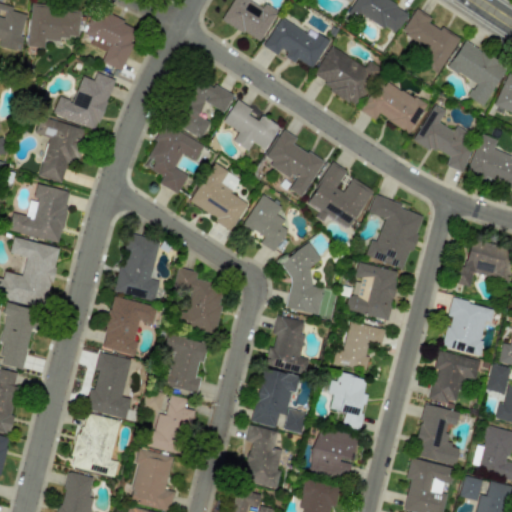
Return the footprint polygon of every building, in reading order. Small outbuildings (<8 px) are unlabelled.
[(258,42),(275,10),(262,3),(260,7),(249,1),(249,0),(229,0),(218,20),(258,42)] [(353,0),(348,8),(392,36),(407,13),(385,0),(353,0)] [(0,47),(17,51),(25,15),(11,11),(12,7),(0,3),(0,47)] [(26,46),(43,48),(43,39),(59,41),(59,36),(76,38),(79,10),(30,6),(26,46)] [(457,38),(428,21),(430,18),(414,8),(399,33),(429,51),(421,64),(436,74),(457,38)] [(119,70),(137,28),(94,9),(83,34),(91,37),(88,44),(104,51),(99,62),(119,70)] [(326,39),(307,29),(306,33),(277,17),(261,47),(275,54),(277,51),(293,60),(294,59),(311,68),(326,39)] [(465,97),(482,106),(505,65),(461,40),(446,67),(473,83),(465,97)] [(362,67),(329,45),(309,76),(355,106),(379,68),(367,60),(362,67)] [(112,79),(94,73),(92,80),(80,76),(72,101),(56,96),(50,115),(96,130),(112,79)] [(492,105),(511,113),(511,75),(505,73),(492,105)] [(199,137),(207,121),(195,115),(202,102),(222,112),(230,95),(193,77),(170,123),(199,137)] [(407,133),(424,105),(378,78),(358,111),(373,120),(376,115),(407,133)] [(262,150),(277,125),(254,112),(254,111),(234,99),(220,122),(236,132),(230,141),(246,151),(251,142),(262,150)] [(411,140),(446,159),(443,164),(457,172),(475,137),(454,125),(451,131),(437,123),(444,110),(431,104),(411,140)] [(36,177),(60,183),(67,156),(75,157),(82,128),(37,117),(33,134),(46,137),(36,177)] [(202,145),(162,124),(141,166),(161,176),(157,184),(175,194),(185,174),(172,167),(179,154),(193,161),(202,145)] [(321,161),(292,144),(295,138),(280,129),(264,157),(270,161),(268,165),(293,180),(287,189),(299,197),(321,161)] [(511,153),(511,156),(492,149),(495,139),(478,134),(465,173),(511,188),(511,153)] [(347,228),(370,189),(349,177),(341,192),(334,187),(344,170),(329,161),(304,203),(347,228)] [(246,201),(217,185),(226,170),(210,162),(187,204),(230,228),(246,201)] [(57,242),(68,191),(34,184),(31,200),(27,199),(24,215),(10,212),(6,231),(57,242)] [(285,229),(279,226),(283,219),(274,214),(279,206),(259,194),(240,225),(261,237),(257,243),(272,252),(285,229)] [(362,257),(403,270),(421,213),(371,197),(366,213),(381,218),(374,242),(368,240),(362,257)] [(149,279),(157,240),(126,233),(122,251),(125,251),(122,266),(117,265),(111,292),(152,301),(156,281),(149,279)] [(56,247),(11,237),(7,253),(24,257),(20,275),(1,271),(0,275),(0,298),(43,308),(56,247)] [(467,287),(471,273),(505,281),(511,250),(511,248),(468,238),(461,267),(457,266),(453,283),(467,287)] [(322,288),(307,285),(312,264),(318,260),(307,242),(277,261),(289,280),(282,307),(315,316),(322,288)] [(385,320),(396,271),(355,262),(351,279),(351,278),(343,310),(385,320)] [(213,333),(223,287),(193,280),(195,272),(176,267),(172,286),(185,289),(177,325),(213,333)] [(132,355),(135,341),(132,341),(136,322),(150,325),(154,306),(110,297),(99,348),(132,355)] [(476,355),(483,321),(488,321),(491,307),(449,299),(445,317),(449,318),(447,328),(443,327),(439,347),(476,355)] [(0,364),(20,369),(33,309),(2,303),(0,314),(4,315),(0,333),(0,356),(1,356),(0,359),(0,364)] [(262,366),(303,374),(306,358),(298,356),(302,334),(299,333),(301,321),(275,316),(269,348),(266,347),(262,366)] [(382,329),(347,321),(340,350),(333,349),(330,362),(363,370),(366,356),(363,355),(366,344),(378,347),(382,329)] [(495,362),(511,366),(511,323),(511,324),(507,344),(499,342),(495,362)] [(171,352),(162,385),(194,394),(198,377),(193,376),(197,362),(200,363),(205,343),(166,333),(162,350),(171,352)] [(477,360),(436,350),(431,369),(433,369),(426,399),(444,403),(445,401),(454,403),(460,377),(472,380),(477,360)] [(128,359),(96,352),(85,410),(124,418),(128,398),(120,397),(128,359)] [(502,393),(507,367),(488,364),(484,390),(502,393)] [(249,422),(273,427),(276,413),(283,415),(289,390),(293,391),(296,376),(260,368),(249,422)] [(18,373),(0,369),(0,431),(5,433),(18,373)] [(364,378),(336,373),(334,381),(328,380),(325,393),(330,394),(327,409),(341,412),(339,426),(357,429),(364,394),(361,394),(364,378)] [(511,382),(511,386),(505,384),(501,403),(496,402),(492,419),(511,423),(511,382)] [(185,399),(167,395),(163,415),(154,413),(146,447),(178,454),(188,409),(182,408),(185,399)] [(457,412),(421,404),(410,456),(453,465),(457,447),(444,444),(447,433),(443,433),(445,424),(454,425),(457,412)] [(298,434),(304,413),(287,408),(280,428),(298,434)] [(108,460),(117,420),(84,413),(79,435),(74,434),(67,467),(112,477),(115,462),(108,460)] [(274,489),(278,470),(275,470),(279,449),(271,448),(275,431),(247,425),(243,442),(248,443),(239,481),(274,489)] [(356,436),(317,425),(305,470),(344,480),(356,436)] [(511,480),(511,462),(506,462),(511,431),(484,425),(479,446),(473,445),(468,471),(511,480)] [(163,489),(170,456),(138,449),(126,501),(167,511),(171,491),(163,489)] [(407,479),(401,508),(420,511),(440,511),(444,494),(439,493),(441,483),(448,485),(452,467),(407,458),(403,478),(407,479)] [(55,511),(87,511),(91,498),(86,497),(91,477),(65,471),(55,511)] [(479,479),(461,475),(457,497),(475,501),(479,479)] [(329,511),(335,486),(302,479),(296,508),(301,509),(299,511),(329,511)] [(271,511),(272,509),(256,506),(258,494),(249,493),(250,486),(232,483),(226,511),(271,511)]
